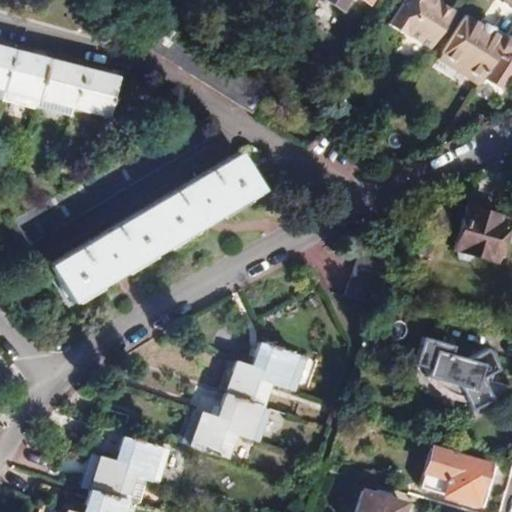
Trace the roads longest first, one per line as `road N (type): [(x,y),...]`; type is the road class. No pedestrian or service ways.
road 1 (residential): [(0,27),(143,66),(358,205)]
road 2 (residential): [(358,205),(204,282),(44,380)]
road 3 (residential): [(511,133),(358,205)]
